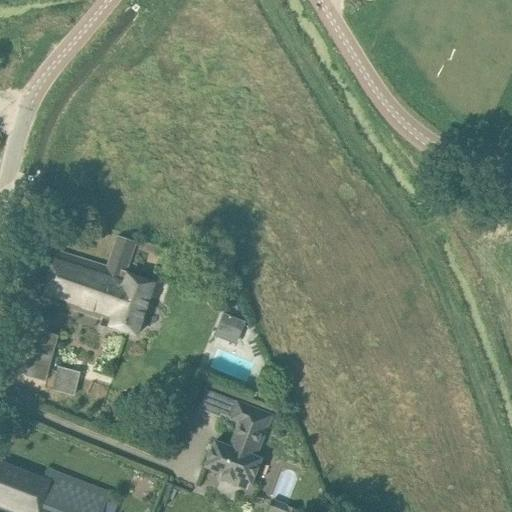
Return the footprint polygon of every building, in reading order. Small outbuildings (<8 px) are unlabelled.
[(126,274),(136,243),(118,237),(107,268),(59,252),(44,298),(113,322),(111,326),(137,335),(154,284),(126,274)] [(228,311),(224,320),(247,329),(251,320),(228,311)] [(59,367),(52,390),(74,396),(81,372),(59,367)] [(257,457),(273,416),(238,403),(232,420),(241,423),(232,448),(216,441),(206,467),(224,474),(222,480),(242,488),(244,482),(252,486),(262,459),(257,457)] [(0,503),(22,511),(103,511),(110,493),(48,469),(44,479),(0,462),(0,503)] [(273,499),(268,511),(298,511),(299,509),(273,499)]
